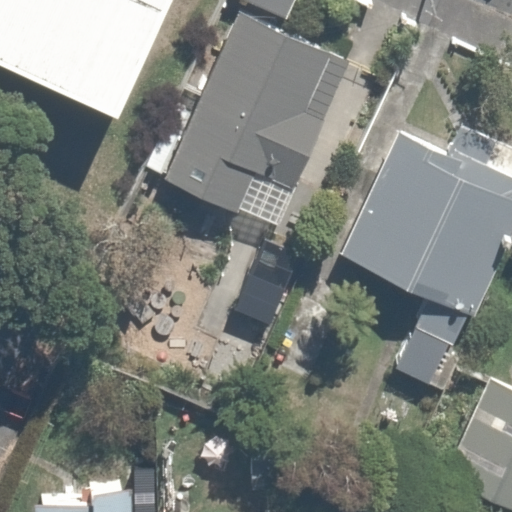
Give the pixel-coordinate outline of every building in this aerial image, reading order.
[(0,0),(0,77),(66,107),(116,0),(0,0)] [(236,0),(217,0),(145,169),(292,232),(367,57),(236,0)] [(511,190),(511,179),(388,126),(336,244),(464,300),(511,190)] [(458,317),(418,297),(385,363),(425,383),(458,317)] [(511,418),(465,396),(432,467),(511,505),(511,418)] [(29,482),(30,511),(153,511),(154,509),(128,511),(127,466),(86,466),(86,480),(29,482)]
